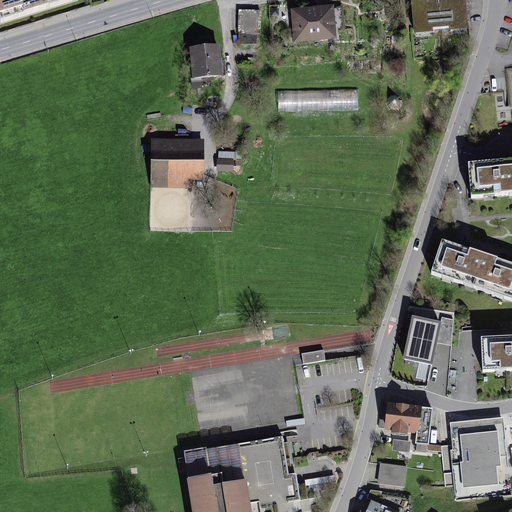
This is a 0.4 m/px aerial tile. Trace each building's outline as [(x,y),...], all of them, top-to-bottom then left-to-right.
[(0,0),(0,25),(78,1),(77,0),(0,0)] [(463,32),(460,0),(406,0),(409,36),(463,32)] [(336,42),(334,9),(290,13),(293,45),(336,42)] [(259,44),(260,14),(240,14),(239,44),(259,44)] [(223,77),(220,50),(190,52),(193,80),(223,77)] [(342,109),(358,109),(357,90),(341,91),(342,109)] [(201,188),(202,144),(153,143),(153,187),(201,188)] [(218,173),(235,173),(235,153),(218,152),(218,173)] [(465,203),(511,199),(511,160),(495,162),(462,165),(465,203)] [(511,305),(511,267),(503,265),(472,254),(438,243),(426,277),(511,305)] [(401,360),(431,367),(440,328),(410,321),(401,360)] [(478,375),(511,373),(511,337),(511,338),(476,339),(478,375)] [(323,352),(302,356),(303,367),(326,363),(323,352)] [(418,410),(386,406),(382,434),(389,435),(389,437),(406,439),(406,436),(414,437),(418,410)] [(511,494),(511,488),(503,417),(450,420),(457,501),(511,494)] [(416,452),(416,442),(394,442),(393,452),(416,452)] [(406,465),(380,462),(377,484),(404,488),(406,465)] [(182,481),(187,511),(249,511),(244,482),(221,486),(219,475),(182,481)] [(307,482),(309,492),(336,487),(334,477),(307,482)]
